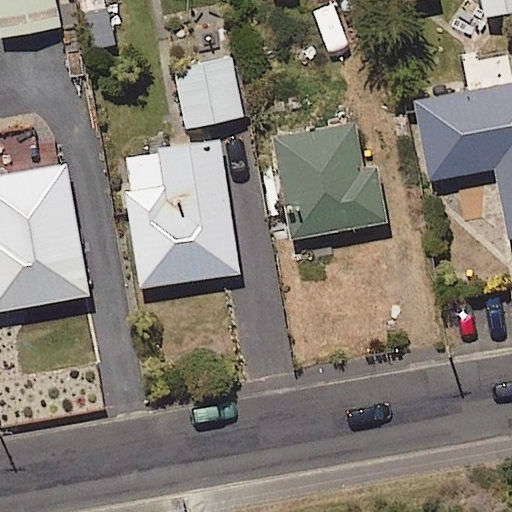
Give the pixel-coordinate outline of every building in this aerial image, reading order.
[(62,28),(57,0),(0,0),(0,11),(5,38),(62,28)] [(109,0),(84,0),(93,53),(118,49),(109,0)] [(368,9),(367,0),(342,0),(344,12),(368,9)] [(511,13),(511,0),(485,0),(488,17),(511,13)] [(246,118),(235,60),(179,71),(190,129),(246,118)] [(511,84),(421,100),(435,180),(500,169),(511,238),(511,84)] [(366,170),(359,126),(280,138),(296,239),(390,225),(381,167),(366,170)] [(241,276),(226,147),(129,158),(144,287),(241,276)] [(0,312),(93,298),(71,167),(0,178),(0,312)]
